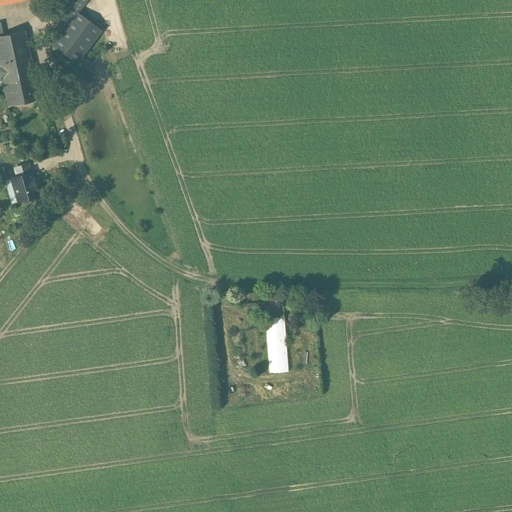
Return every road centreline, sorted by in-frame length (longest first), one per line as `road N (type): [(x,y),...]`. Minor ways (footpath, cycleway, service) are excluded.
road 1 (track): [(435,283),(191,278),(146,250),(80,169)]
road 2 (track): [(0,279),(80,169)]
